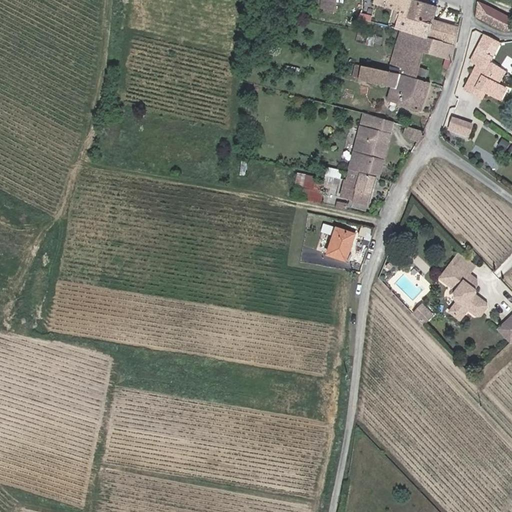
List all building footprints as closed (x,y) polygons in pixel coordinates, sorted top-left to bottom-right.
[(320,0),(321,6),(336,10),(336,0),(320,0)] [(379,0),(379,4),(400,9),(406,11),(408,0),(379,0)] [(396,27),(401,29),(428,35),(433,19),(437,4),(423,0),(408,0),(406,11),(400,9),(396,27)] [(511,28),(511,18),(478,2),(476,16),(508,31),(511,30),(511,28)] [(368,7),(361,6),(359,15),(358,17),(368,20),(370,15),(367,14),(368,7)] [(433,19),(428,35),(443,39),(455,43),(459,27),(435,19),(433,19)] [(439,54),(443,39),(428,35),(401,29),(389,69),(369,64),(366,73),(371,75),(370,78),(382,82),(403,88),(399,104),(422,110),(431,80),(424,78),(417,76),(420,66),(424,50),(439,54)] [(488,62),(498,43),(484,35),(470,61),(476,65),(468,81),(471,82),(482,88),(494,95),(500,85),(497,83),(504,70),(488,62)] [(455,43),(443,39),(439,54),(452,58),(455,43)] [(426,68),(420,66),(417,76),(424,78),(426,68)] [(482,88),(471,82),(467,89),(479,95),(482,88)] [(506,88),(500,85),(494,95),(500,98),(506,88)] [(366,112),(363,119),(393,127),(395,120),(366,112)] [(471,118),(452,112),(448,124),(467,130),(471,118)] [(371,136),(389,141),(393,127),(363,119),(358,137),(358,140),(350,166),(361,170),(371,136)] [(425,128),(408,123),(405,133),(419,140),(425,128)] [(380,175),(389,141),(371,136),(361,170),(377,174),(380,175)] [(358,140),(352,138),(344,169),(349,171),(350,166),(358,140)] [(349,171),(347,179),(344,191),(345,192),(344,195),(371,200),(377,174),(361,170),(350,166),(349,171)] [(321,176),(312,172),(303,194),(317,200),(322,201),(325,193),(315,189),(321,176)] [(357,233),(339,227),(330,253),(348,259),(357,233)] [(476,263),(460,251),(454,259),(470,271),(476,263)] [(470,271),(454,259),(441,276),(457,288),(456,289),(457,297),(459,299),(452,309),(453,311),(463,319),(472,308),(481,315),(485,314),(491,306),(491,302),(477,292),(479,290),(477,287),(471,282),(471,278),(472,277),(468,274),(470,271)] [(420,325),(428,316),(416,307),(409,315),(420,325)] [(511,330),(511,307),(492,327),(504,338),(511,330)]
